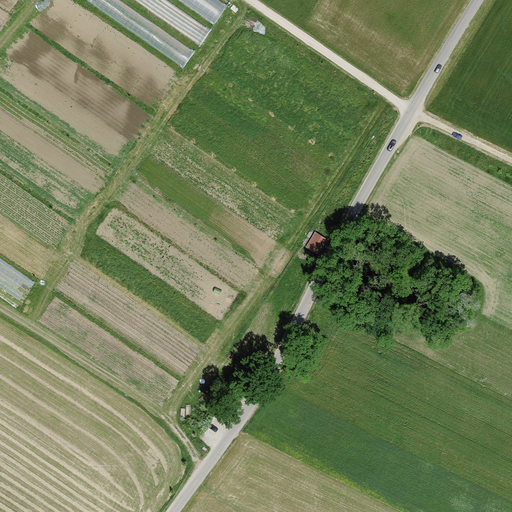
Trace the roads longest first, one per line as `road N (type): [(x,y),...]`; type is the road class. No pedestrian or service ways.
road 1 (unclassified): [(478,0),(352,213),(272,371),(172,511)]
road 2 (track): [(511,160),(410,110),(249,0)]
road 3 (track): [(0,307),(218,450)]
